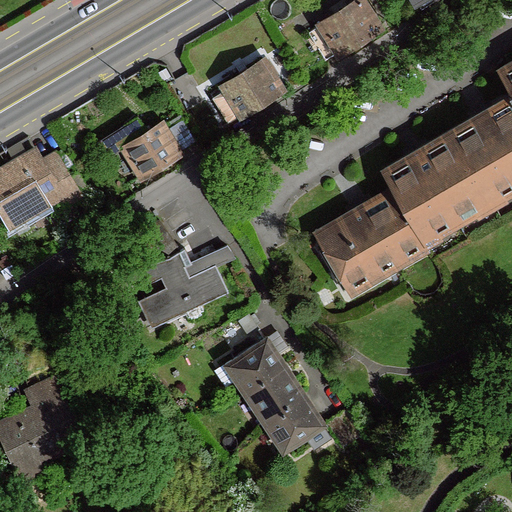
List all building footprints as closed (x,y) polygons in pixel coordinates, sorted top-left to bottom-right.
[(362,0),(359,0),(322,23),(340,52),(379,27),(362,0)] [(226,84),(243,113),(282,87),(265,60),(226,84)] [(511,89),(511,66),(502,73),(511,89)] [(511,100),(452,135),(494,206),(511,195),(511,100)] [(181,113),(170,119),(183,142),(194,136),(181,113)] [(191,157),(168,121),(126,148),(146,184),(191,157)] [(386,173),(397,191),(427,244),(494,206),(452,135),(386,173)] [(43,160),(37,149),(0,170),(0,208),(12,230),(65,199),(68,204),(82,196),(56,152),(43,160)] [(427,244),(397,191),(320,236),(353,293),(430,248),(427,244)] [(160,255),(182,242),(168,219),(146,232),(160,255)] [(208,255),(213,267),(216,265),(235,256),(228,245),(208,255)] [(170,257),(138,267),(147,285),(164,277),(169,287),(149,297),(161,322),(228,291),(216,265),(213,267),(198,274),(193,262),(186,248),(182,250),(170,257)] [(213,267),(208,255),(193,262),(198,274),(213,267)] [(285,366),(266,338),(232,360),(242,376),(238,379),(246,392),(285,366)] [(226,386),(238,379),(242,376),(232,360),(216,369),(226,386)] [(285,366),(246,392),(256,407),(261,403),(270,417),(304,395),(285,366)] [(86,438),(57,376),(29,390),(40,411),(30,416),(27,411),(0,424),(0,427),(18,465),(15,467),(22,481),(49,469),(44,458),(86,438)] [(324,424),(304,395),(270,417),(266,420),(275,435),(280,432),(290,446),(324,424)] [(368,430),(352,405),(341,414),(357,437),(368,430)] [(357,437),(341,414),(328,422),(345,446),(357,437)]
